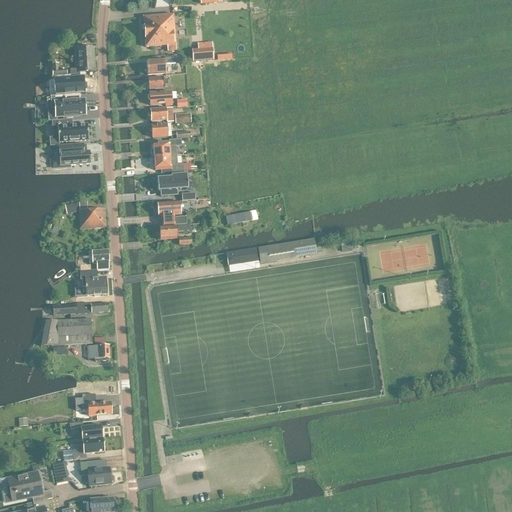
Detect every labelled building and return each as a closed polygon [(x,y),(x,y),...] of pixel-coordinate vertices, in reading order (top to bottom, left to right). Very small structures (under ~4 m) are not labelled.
[(167,51),(176,50),(173,14),(143,17),(145,47),(167,45),(167,51)] [(79,72),(95,71),(93,47),(77,48),(78,69),(79,72)] [(198,50),(192,50),(193,61),(213,60),(212,48),(198,50)] [(174,61),(185,61),(185,56),(164,58),(164,61),(147,62),(147,68),(146,69),(146,73),(147,74),(148,75),(166,74),(165,64),(175,63),(174,61)] [(59,63),(53,64),(54,76),(68,75),(68,69),(60,69),(59,63)] [(78,69),(70,69),(71,77),(80,77),(79,72),(78,69)] [(148,89),(148,91),(164,90),(163,84),(167,84),(167,80),(163,80),(163,79),(148,80),(148,82),(147,83),(147,88),(148,89)] [(165,105),(165,107),(172,107),(171,93),(149,94),(149,96),(148,97),(148,100),(149,101),(149,106),(165,105)] [(50,108),(54,108),(55,116),(64,116),(64,117),(72,116),(72,115),(84,114),(84,112),(85,112),(85,106),(84,106),(83,99),(78,100),(78,94),(49,96),(50,108)] [(173,123),(172,109),(150,111),(150,112),(148,112),(147,113),(147,116),(148,117),(150,117),(150,123),(167,122),(167,124),(173,123)] [(51,120),(52,137),(56,136),(57,142),(87,140),(86,124),(71,125),(70,119),(51,120)] [(170,138),(169,128),(169,126),(150,127),(151,128),(149,129),(150,132),(151,133),(151,139),(170,138)] [(151,145),(152,158),(177,157),(176,148),(180,147),(180,141),(168,141),(168,144),(151,145)] [(81,144),(51,146),(52,167),(67,166),(68,165),(88,164),(87,151),(81,152),(81,144)] [(172,173),(176,173),(176,172),(184,171),(183,164),(178,164),(177,157),(152,158),(153,171),(169,170),(169,169),(171,169),(172,173)] [(162,191),(162,195),(160,195),(160,196),(177,195),(177,190),(188,189),(187,173),(173,174),(173,176),(157,178),(158,191),(162,191)] [(171,214),(174,214),(181,213),(180,201),(157,203),(157,208),(156,210),(157,212),(158,213),(158,215),(161,215),(161,218),(172,217),(171,214)] [(79,230),(106,228),(105,209),(79,211),(79,202),(65,205),(67,213),(78,211),(79,230)] [(226,216),(226,217),(227,225),(251,220),(250,213),(250,212),(226,216)] [(186,216),(172,217),(161,218),(162,226),(187,224),(186,216)] [(55,223),(51,233),(56,235),(61,226),(55,223)] [(176,239),(176,232),(191,230),(190,225),(175,226),(175,227),(159,228),(159,233),(158,234),(158,237),(160,239),(160,240),(176,239)] [(259,264),(314,255),(314,253),(313,247),(313,246),(312,240),(256,249),(259,264)] [(341,243),(342,251),(353,250),(352,242),(341,243)] [(109,262),(108,250),(91,251),(92,256),(87,257),(88,261),(92,261),(92,264),(98,263),(99,270),(109,269),(108,262),(109,262)] [(254,250),(225,254),(227,266),(256,261),(254,250)] [(80,272),(80,280),(82,280),(82,287),(85,287),(85,289),(86,289),(86,296),(94,296),(94,297),(100,296),(100,295),(106,295),(105,278),(97,279),(97,271),(80,272)] [(52,306),(53,315),(77,314),(91,313),(107,312),(107,303),(91,305),(90,304),(76,305),(52,306)] [(41,347),(43,346),(92,344),(91,319),(57,321),(45,321),(41,347)] [(109,358),(109,345),(87,346),(88,360),(95,359),(95,362),(108,361),(108,358),(109,358)] [(67,355),(67,347),(53,347),(53,355),(67,355)] [(82,395),(82,398),(75,398),(75,410),(83,409),(83,410),(88,410),(88,416),(111,415),(111,403),(95,404),(95,394),(82,395)] [(19,419),(19,427),(27,426),(27,418),(19,419)] [(78,441),(82,441),(102,439),(101,425),(83,427),(82,422),(69,424),(70,429),(77,428),(78,441)] [(73,460),(86,459),(86,454),(103,452),(102,439),(82,441),(83,449),(72,450),(73,460)] [(111,484),(111,482),(112,481),(112,477),(110,476),(109,467),(106,468),(105,460),(80,463),(81,476),(88,475),(89,486),(111,484)] [(64,461),(52,464),(53,472),(66,470),(64,461)] [(33,502),(47,499),(52,498),(51,490),(41,493),(37,473),(7,479),(12,501),(32,497),(33,502)] [(47,499),(33,502),(34,510),(23,511),(45,511),(44,507),(48,507),(47,499)] [(87,511),(113,511),(113,510),(114,509),(114,506),(113,505),(112,499),(88,500),(87,500),(87,511)]
